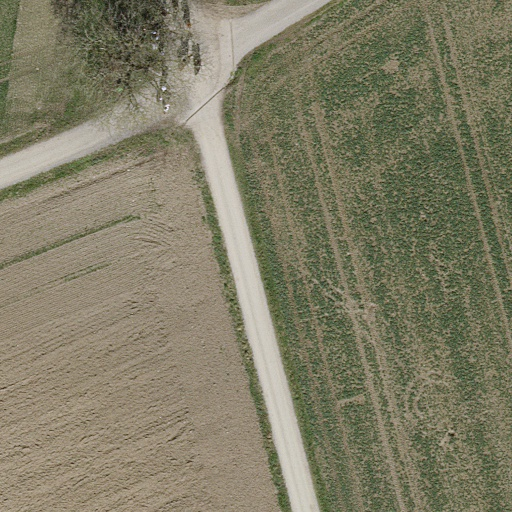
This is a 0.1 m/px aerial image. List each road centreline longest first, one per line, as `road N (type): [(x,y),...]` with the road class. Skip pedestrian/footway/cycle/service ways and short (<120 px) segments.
road 1 (track): [(168,0),(194,70),(307,511)]
road 2 (track): [(0,173),(138,112),(194,70)]
road 3 (track): [(302,0),(194,70)]
